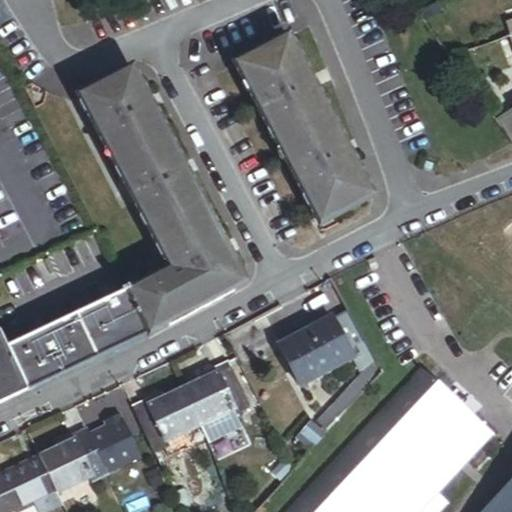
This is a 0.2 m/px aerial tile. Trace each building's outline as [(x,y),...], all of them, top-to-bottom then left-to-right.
[(422,25),(437,19),(433,10),(417,17),(422,25)] [(372,200),(289,39),(239,65),(322,225),(372,200)] [(466,86),(511,70),(511,40),(509,42),(450,63),(466,86)] [(146,338),(240,292),(136,77),(82,103),(165,275),(125,295),(146,338)] [(510,152),(511,151),(511,114),(494,125),(510,152)] [(25,396),(146,338),(125,295),(4,353),(25,396)] [(346,317),(292,346),(278,353),(299,392),(345,367),(348,374),(360,375),(372,365),(346,317)] [(278,353),(292,346),(289,340),(274,348),(278,353)] [(0,407),(25,396),(4,353),(0,344),(0,407)] [(318,429),(329,438),(380,380),(373,368),(318,429)] [(233,423),(246,417),(225,371),(211,377),(213,382),(183,397),(200,432),(230,418),(233,423)] [(423,511),(491,440),(420,374),(290,511),(423,511)] [(147,409),(133,415),(155,460),(168,454),(166,449),(200,432),(183,397),(149,413),(147,409)] [(324,442),(311,430),(295,448),(308,460),(324,442)] [(93,485),(107,478),(87,433),(72,440),(74,442),(39,458),(56,495),(91,479),(93,485)] [(12,511),(19,511),(56,495),(39,458),(0,475),(0,511),(4,511),(11,509),(12,511)]
